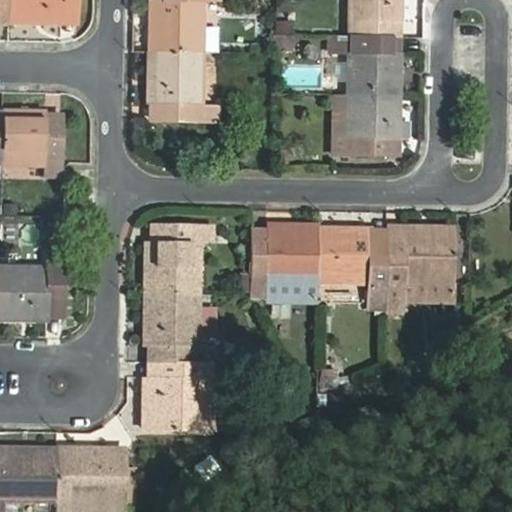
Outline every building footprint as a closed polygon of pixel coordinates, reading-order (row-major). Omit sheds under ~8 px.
[(0,0),(0,22),(8,22),(8,0),(0,0)] [(8,0),(8,22),(61,23),(61,10),(77,10),(77,0),(8,0)] [(151,0),(150,52),(204,53),(204,0),(151,0)] [(349,0),(349,37),(389,38),(389,23),(402,23),(401,0),(349,0)] [(389,53),(389,38),(349,37),(329,37),(329,54),(349,54),(348,96),(401,97),(401,53),(389,53)] [(218,106),(203,105),(204,53),(150,52),(149,105),(162,105),(161,120),(218,121),(218,106)] [(387,139),(400,139),(401,97),(348,96),(334,96),(333,154),(387,155),(387,139)] [(49,111),(3,111),(2,165),(63,167),(64,121),(49,121),(49,111)] [(146,242),(146,294),(202,294),(203,244),(216,244),(216,226),(164,227),(164,242),(146,242)] [(318,284),(319,227),(266,226),(266,240),(251,240),(250,294),(265,294),(265,303),(318,303),(318,284)] [(385,312),(387,241),(371,241),(371,228),(319,227),(318,284),(367,284),(366,311),(385,312)] [(405,304),(455,304),(456,229),(402,228),(402,241),(387,241),(385,312),(385,315),(405,315),(405,304)] [(49,309),(65,309),(65,250),(46,250),(46,267),(0,266),(0,319),(49,320),(49,309)] [(201,346),(202,294),(146,294),(145,347),(162,347),(162,362),(198,362),(201,362),(201,346)] [(214,346),(201,346),(201,362),(214,362),(214,346)] [(198,378),(198,362),(162,362),(162,376),(144,376),(143,430),(198,431),(198,378)] [(201,362),(198,362),(198,378),(214,378),(214,362),(201,362)] [(214,378),(198,378),(198,431),(213,431),(214,378)] [(293,404),(283,404),(283,425),(293,419),(293,404)] [(57,502),(58,449),(5,449),(5,458),(0,457),(0,511),(4,511),(4,502),(57,502)] [(125,511),(125,458),(109,458),(109,449),(58,449),(57,502),(56,511),(125,511)]
